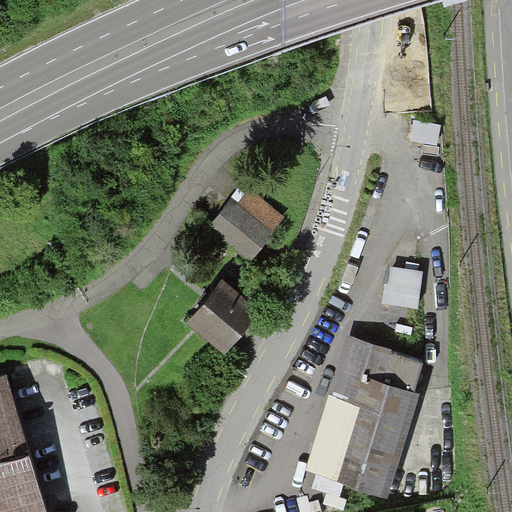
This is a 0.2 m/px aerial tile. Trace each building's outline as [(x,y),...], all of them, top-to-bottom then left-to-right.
[(253,184),(242,199),(232,192),(210,221),(254,253),(287,210),(253,184)] [(388,276),(384,276),(381,301),(419,305),(423,265),(390,261),(388,276)] [(187,317),(229,342),(257,296),(215,271),(187,317)] [(419,352),(348,331),(308,463),(385,486),(417,383),(410,381),(419,352)] [(54,511),(11,363),(0,366),(0,511),(54,511)]
